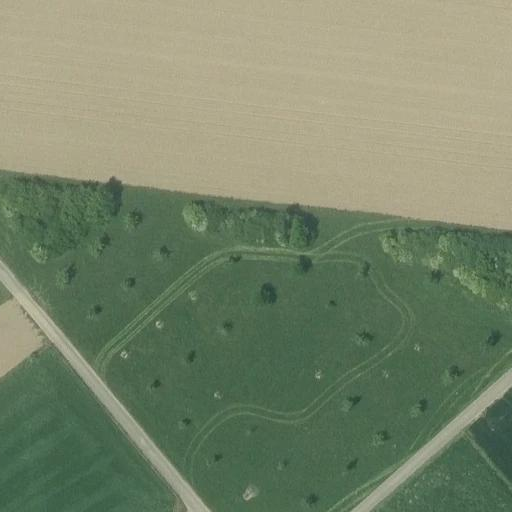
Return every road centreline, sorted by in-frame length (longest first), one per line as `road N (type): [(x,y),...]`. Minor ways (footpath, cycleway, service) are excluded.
road 1 (track): [(190,511),(0,280)]
road 2 (track): [(511,388),(373,511)]
